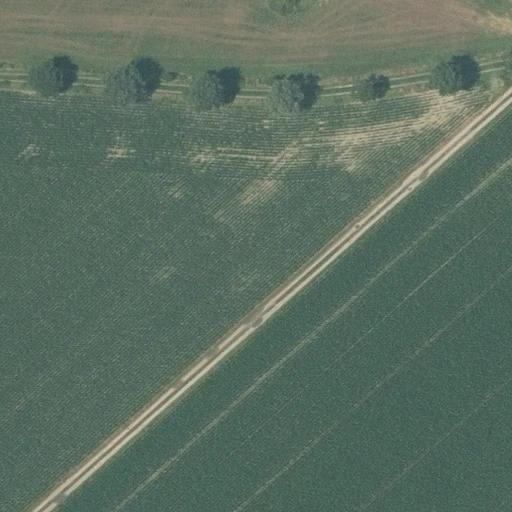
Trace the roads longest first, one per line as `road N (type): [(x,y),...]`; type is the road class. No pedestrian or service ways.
road 1 (track): [(511,105),(46,511)]
road 2 (track): [(0,78),(280,99),(511,61)]
